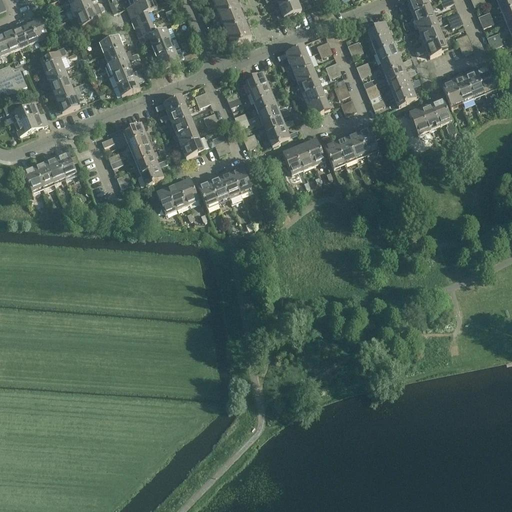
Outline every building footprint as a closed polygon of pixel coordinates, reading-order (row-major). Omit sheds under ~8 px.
[(67,0),(71,9),(89,1),(88,0),(67,0)] [(126,11),(131,21),(157,10),(153,0),(131,9),(127,10),(126,11)] [(127,0),(131,9),(153,0),(127,0)] [(207,0),(229,51),(255,40),(237,0),(207,0)] [(296,0),(277,0),(270,3),(272,7),(277,4),(280,10),(298,3),(296,0)] [(409,10),(412,16),(430,9),(426,0),(418,0),(419,1),(399,9),(401,13),(409,10)] [(451,0),(441,4),(443,10),(454,5),(451,0)] [(483,0),(481,0),(472,4),(474,9),(485,5),(483,0)] [(511,0),(498,5),(502,16),(511,12),(511,0)] [(89,1),(71,9),(76,20),(99,10),(97,5),(92,7),(89,1)] [(116,3),(109,6),(113,16),(121,13),(116,3)] [(298,3),(280,10),(282,16),(277,18),(278,22),(302,13),(298,3)] [(412,16),(403,20),(405,24),(414,20),(416,27),(434,19),(430,9),(412,16)] [(99,10),(76,20),(80,30),(98,23),(96,17),(101,14),(99,10)] [(157,10),(131,21),(135,32),(151,25),(147,15),(158,10),(157,10)] [(511,12),(502,16),(507,26),(511,24),(511,12)] [(447,20),(449,25),(461,21),(458,15),(447,20)] [(489,15),(478,19),(480,25),(492,21),(489,15)] [(37,24),(31,26),(38,44),(48,40),(39,16),(35,18),(37,24)] [(434,19),(416,27),(420,37),(439,30),(434,19)] [(461,21),(449,25),(452,31),(463,26),(461,21)] [(492,21),(480,25),(483,31),(494,26),(492,21)] [(23,23),(19,24),(29,48),(38,44),(31,26),(25,28),(23,23)] [(18,31),(12,34),(20,52),(29,48),(19,24),(16,26),(18,31)] [(151,25),(135,32),(139,42),(155,36),(151,25)] [(374,32),(367,34),(372,45),(390,38),(385,25),(374,30),(374,32)] [(4,30),(1,32),(10,56),(20,52),(12,34),(7,36),(4,30)] [(155,36),(139,42),(141,46),(148,43),(151,50),(170,42),(176,39),(171,30),(166,32),(166,31),(155,36)] [(415,52),(443,40),(439,30),(420,37),(425,48),(415,52)] [(10,56),(1,32),(0,32),(0,59),(0,60),(10,56)] [(123,36),(100,46),(104,57),(124,49),(122,43),(125,41),(123,36)] [(456,41),(458,46),(469,42),(467,36),(456,41)] [(498,36),(487,40),(489,46),(500,42),(498,36)] [(390,38),(372,45),(376,56),(394,48),(390,38)] [(443,40),(415,52),(418,57),(427,54),(430,60),(441,55),(441,54),(448,51),(443,40)] [(153,56),(149,57),(151,62),(175,52),(171,43),(170,42),(151,50),(153,56)] [(469,42),(458,46),(460,52),(472,47),(469,42)] [(500,42),(489,46),(491,51),(502,47),(500,42)] [(317,49),(319,55),(330,50),(328,44),(317,49)] [(359,44),(348,49),(350,54),(361,50),(359,44)] [(290,67),(308,59),(303,47),(296,50),(297,51),(277,60),(279,64),(287,60),(290,67)] [(472,47),(460,52),(463,58),(474,53),(472,47)] [(394,48),(376,56),(381,66),(399,59),(395,48),(394,48)] [(124,49),(104,57),(109,67),(132,58),(130,53),(127,54),(124,49)] [(330,50),(319,55),(321,60),(332,56),(330,50)] [(361,50),(350,54),(352,60),(363,55),(361,50)] [(175,52),(151,62),(153,67),(155,66),(158,72),(179,63),(179,62),(184,60),(184,59),(180,51),(175,53),(175,52)] [(68,59),(65,53),(40,63),(43,69),(59,62),(68,59)] [(184,60),(179,62),(179,63),(180,66),(186,64),(196,60),(194,55),(193,55),(184,59),(184,60)] [(109,67),(105,69),(110,79),(113,78),(133,70),(131,64),(138,61),(136,56),(132,58),(109,67)] [(290,67),(281,70),(283,74),(292,71),(294,77),(313,70),(308,59),(290,67)] [(399,59),(381,66),(385,76),(403,69),(412,66),(410,62),(401,65),(399,59)] [(40,77),(41,81),(63,71),(59,62),(43,69),(45,75),(40,77)] [(491,64),(485,67),(487,72),(491,82),(498,79),(491,64)] [(367,65),(356,70),(359,75),(370,71),(367,65)] [(325,70),(328,76),(339,71),(336,66),(325,70)] [(0,71),(0,93),(0,94),(3,93),(4,95),(6,95),(7,98),(13,95),(14,97),(21,94),(21,92),(27,89),(20,72),(13,75),(10,68),(0,71)] [(403,69),(385,76),(389,87),(407,79),(408,80),(416,76),(414,72),(406,76),(403,69)] [(480,69),(474,72),(475,76),(476,77),(485,98),(496,93),(487,72),(482,73),(480,69)] [(133,70),(113,78),(117,89),(141,79),(139,74),(135,75),(133,70)] [(313,70),(294,77),(299,88),(317,80),(313,70)] [(63,71),(41,81),(43,84),(48,82),(51,88),(67,81),(63,71)] [(339,71),(328,76),(330,81),(341,77),(339,71)] [(370,71),(359,75),(361,81),(372,76),(370,71)] [(469,74),(462,76),(464,81),(464,82),(465,81),(474,102),(485,98),(476,77),(475,76),(471,78),(469,74)] [(245,85),(250,96),(268,88),(263,76),(252,81),(252,82),(245,85)] [(451,81),(453,85),(454,86),(463,107),(474,102),(465,81),(464,82),(464,81),(460,83),(458,78),(451,81)] [(141,79),(117,89),(122,99),(142,91),(139,85),(143,84),(141,79)] [(407,79),(389,87),(393,98),(412,90),(420,87),(418,82),(410,85),(408,80),(407,79)] [(299,88),(291,91),(293,96),(301,93),(303,98),(321,91),(317,80),(299,88)] [(47,96),(49,99),(71,90),(67,81),(51,88),(53,93),(47,96)] [(363,86),(365,91),(373,87),(371,83),(363,86)] [(440,85),(445,96),(451,112),(463,107),(454,86),(453,85),(449,87),(447,83),(440,85)] [(373,87),(365,91),(367,96),(378,91),(376,86),(373,87)] [(334,91),(336,97),(347,92),(345,87),(334,91)] [(71,90),(49,99),(50,103),(56,101),(58,107),(75,100),(82,97),(78,88),(71,90)] [(268,88),(250,96),(254,106),(272,99),(268,88)] [(412,90),(393,98),(398,110),(405,107),(405,106),(416,101),(412,90)] [(321,91),(303,98),(307,109),(326,101),(321,91)] [(378,91),(367,96),(370,102),(372,107),(383,102),(378,91)] [(347,92),(336,97),(339,102),(350,98),(347,92)] [(195,100),(197,105),(208,101),(206,95),(195,100)] [(237,95),(226,99),(228,105),(239,100),(237,95)] [(175,102),(155,110),(157,114),(165,111),(168,117),(186,110),(181,97),(174,100),(175,102)] [(272,99),(254,106),(258,117),(277,109),(272,99)] [(55,115),(57,119),(79,110),(75,100),(58,107),(61,112),(55,115)] [(239,100),(228,105),(230,110),(241,106),(239,100)] [(208,101),(197,105),(199,111),(210,106),(208,101)] [(326,101),(307,109),(312,121),(324,116),(323,115),(330,112),(326,101)] [(383,102),(372,107),(374,112),(385,108),(383,102)] [(443,102),(431,107),(440,128),(446,126),(447,129),(446,130),(450,140),(456,135),(443,102)] [(7,118),(10,116),(14,125),(24,121),(25,123),(39,117),(34,106),(24,110),(22,103),(4,111),(7,118)] [(341,107),(341,109),(343,113),(354,108),(352,103),(341,107)] [(431,107),(420,111),(429,133),(440,128),(431,107)] [(354,108),(343,113),(345,118),(356,114),(354,108)] [(277,109),(258,117),(263,127),(281,119),(281,120),(290,116),(288,112),(279,115),(277,109)] [(168,117),(160,121),(161,125),(170,121),(172,127),(172,128),(191,120),(186,110),(168,117)] [(429,133),(420,111),(409,116),(418,138),(429,133)] [(203,121),(206,126),(217,121),(214,116),(203,121)] [(245,116),(234,120),(237,126),(248,121),(245,116)] [(24,121),(14,125),(20,139),(44,129),(39,117),(25,123),(24,121)] [(281,119),(263,127),(267,138),(286,130),(294,127),(292,123),(284,126),(281,120),(281,119)] [(172,127),(176,138),(177,138),(195,131),(191,120),(172,128),(172,127)] [(217,121),(206,126),(208,132),(219,127),(217,121)] [(248,121),(237,126),(239,131),(250,127),(248,121)] [(367,128),(369,132),(374,143),(380,140),(374,125),(367,128)] [(123,135),(128,146),(146,138),(146,139),(149,138),(148,133),(145,135),(141,126),(130,131),(130,132),(123,135)] [(286,130),(267,138),(272,150),(279,147),(278,146),(298,137),(297,133),(288,137),(286,130)] [(356,133),(358,137),(365,152),(367,159),(378,154),(374,143),(369,132),(365,134),(363,130),(356,133)] [(177,138),(176,138),(181,148),(181,149),(199,141),(195,131),(177,138)] [(345,137),(347,142),(356,163),(367,159),(365,152),(358,137),(353,139),(352,134),(345,137)] [(212,142),(214,147),(225,143),(223,137),(212,142)] [(254,137),(243,141),(245,147),(256,142),(254,137)] [(146,138),(128,146),(132,156),(150,149),(151,149),(154,148),(152,144),(149,145),(146,139),(146,138)] [(334,142),(336,146),(344,168),(356,163),(347,142),(342,143),(341,139),(334,142)] [(113,140),(102,144),(104,150),(115,145),(113,140)] [(181,148),(186,161),(198,156),(197,155),(203,152),(204,152),(199,141),(181,149),(181,148)] [(256,142),(245,147),(248,152),(259,148),(256,142)] [(316,142),(305,147),(314,168),(325,164),(321,152),(316,142)] [(225,143),(214,147),(217,153),(228,148),(225,143)] [(323,146),(333,171),(334,173),(344,168),(336,146),(331,148),(329,144),(323,146)] [(305,147),(294,151),(303,173),(314,168),(305,147)] [(228,148),(217,153),(219,158),(230,154),(228,148)] [(150,149),(132,156),(136,167),(155,159),(155,160),(158,159),(156,154),(153,155),(151,149),(150,149)] [(303,173),(294,151),(283,156),(291,178),(303,173)] [(57,162),(58,162),(66,182),(77,178),(69,157),(64,159),(62,155),(56,158),(57,162)] [(119,155),(108,160),(110,165),(122,161),(119,155)] [(46,167),(55,187),(66,182),(58,162),(57,162),(52,164),(51,159),(44,162),(46,167)] [(155,159),(136,167),(141,177),(159,170),(168,167),(166,162),(158,166),(155,159)] [(122,161),(110,165),(113,171),(124,167),(122,161)] [(33,167),(35,171),(44,192),(55,187),(46,167),(42,169),(40,164),(33,167)] [(241,168),(242,172),(247,181),(247,182),(253,180),(247,165),(241,168)] [(22,172),(24,176),(32,196),(44,192),(35,171),(30,173),(28,169),(22,172)] [(159,170),(141,177),(146,190),(153,187),(152,186),(172,177),(170,173),(162,176),(159,170)] [(230,172),(231,177),(232,177),(241,198),(252,194),(247,182),(247,181),(242,172),(238,174),(236,170),(230,172)] [(219,177),(220,182),(221,181),(230,203),(241,198),(232,177),(231,177),(227,179),(225,174),(219,177)] [(128,176),(117,181),(119,187),(130,182),(128,176)] [(208,182),(209,186),(210,186),(219,208),(230,203),(221,181),(220,182),(216,183),(214,179),(208,182)] [(130,182),(119,187),(121,192),(132,188),(130,182)] [(190,182),(179,187),(188,208),(199,204),(190,182)] [(210,186),(209,186),(205,188),(203,183),(197,186),(207,212),(219,208),(210,186)] [(179,187),(168,191),(177,213),(188,208),(179,187)] [(156,196),(153,198),(159,212),(163,211),(166,218),(177,213),(168,191),(156,196)]
